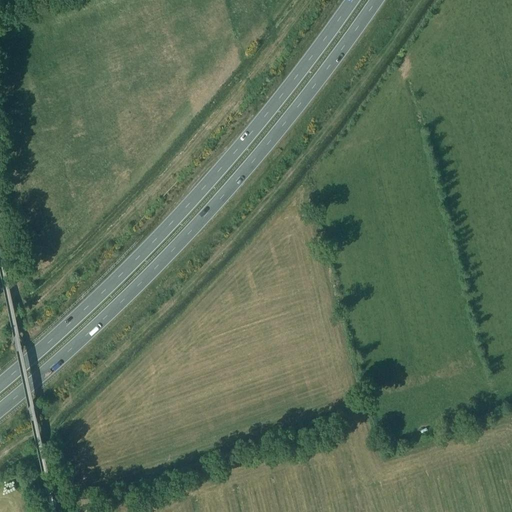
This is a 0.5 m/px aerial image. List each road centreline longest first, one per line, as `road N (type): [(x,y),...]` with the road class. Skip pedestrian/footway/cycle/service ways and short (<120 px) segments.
road 1 (trunk): [(0,410),(201,219),(377,0)]
road 2 (trunk): [(353,0),(184,208),(0,384)]
